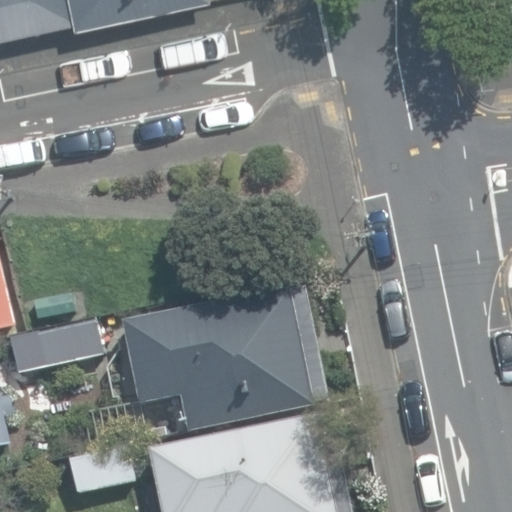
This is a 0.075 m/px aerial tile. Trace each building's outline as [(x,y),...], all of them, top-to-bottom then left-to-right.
[(0,0),(0,34),(78,18),(79,23),(186,0),(0,0)] [(0,330),(19,326),(18,325),(0,247),(0,330)] [(186,397),(193,433),(319,407),(319,404),(330,402),(307,287),(295,289),(291,290),(290,287),(127,320),(144,405),(186,397)] [(35,301),(38,320),(76,313),(72,294),(35,301)] [(18,338),(26,370),(107,351),(100,320),(43,332),(18,338)] [(0,375),(0,450),(14,447),(7,419),(18,416),(13,398),(6,399),(0,375)] [(355,511),(335,414),(322,416),(320,416),(319,413),(152,448),(154,454),(142,457),(146,480),(145,480),(146,482),(160,479),(166,511),(355,511)] [(75,464),(80,491),(139,480),(134,453),(75,464)]
